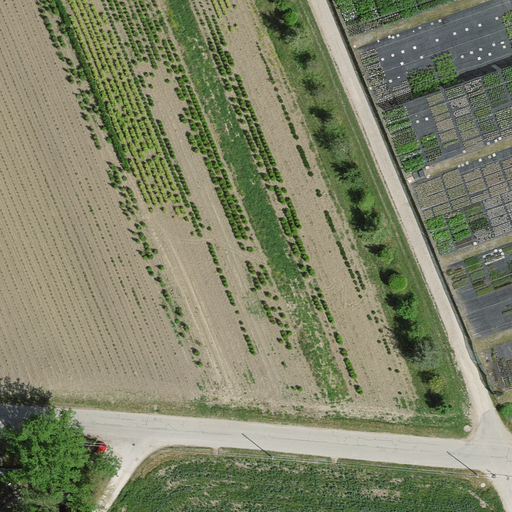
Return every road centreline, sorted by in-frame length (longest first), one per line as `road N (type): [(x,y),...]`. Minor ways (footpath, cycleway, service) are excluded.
road 1 (track): [(511,495),(490,415),(320,0)]
road 2 (unclassified): [(511,459),(10,415)]
